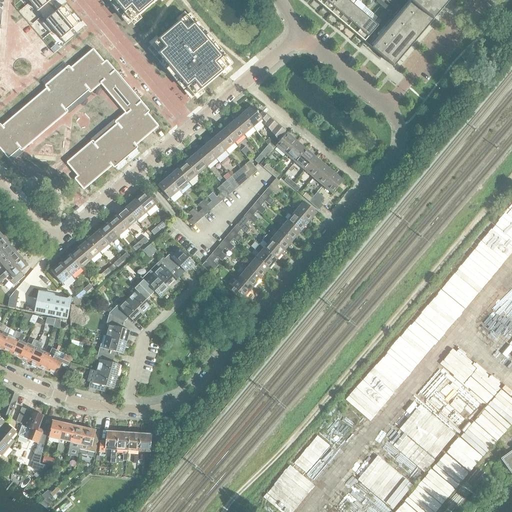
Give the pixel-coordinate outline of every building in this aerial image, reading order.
[(32,0),(30,2),(42,16),(51,8),(48,3),(49,2),(51,0),(32,0)] [(111,0),(131,23),(134,26),(148,43),(151,46),(173,72),(179,79),(194,97),(230,66),(187,16),(184,13),(173,0),(111,0)] [(331,14),(342,0),(328,0),(323,6),(331,14)] [(339,21),(353,5),(347,0),(342,0),(331,14),(339,21)] [(384,0),(397,11),(368,45),(370,47),(372,48),(373,47),(374,47),(377,43),(413,0),(384,0)] [(394,67),(451,0),(413,0),(377,43),(374,47),(373,47),(372,48),(382,57),(394,67)] [(348,28),(361,12),(353,5),(339,21),(348,28)] [(51,8),(42,16),(46,21),(42,24),(50,34),(54,30),(71,16),(63,6),(57,11),(55,13),(51,8)] [(356,35),(370,19),(361,12),(348,28),(356,35)] [(71,16),(54,30),(60,38),(65,44),(71,40),(75,36),(71,31),(79,24),(71,16)] [(365,42),(378,26),(370,19),(356,35),(365,42)] [(0,149),(7,158),(8,158),(9,158),(11,157),(13,155),(19,149),(20,151),(21,151),(22,151),(23,151),(23,150),(34,141),(45,132),(57,122),(66,114),(67,113),(68,112),(68,111),(67,111),(67,110),(66,110),(88,91),(89,93),(90,93),(91,93),(91,92),(92,92),(101,85),(102,86),(105,90),(109,95),(117,103),(120,108),(125,113),(117,120),(116,121),(115,121),(115,122),(115,123),(116,125),(94,143),(93,142),(93,141),(92,141),(91,141),(91,142),(90,143),(79,152),(74,156),(75,156),(80,162),(72,169),(71,169),(77,176),(75,178),(75,179),(75,180),(77,183),(80,187),(82,189),(83,189),(83,190),(84,190),(85,189),(86,188),(94,182),(97,178),(105,172),(109,169),(112,166),(112,167),(113,167),(113,168),(114,168),(115,168),(115,167),(116,166),(124,160),(128,157),(136,150),(137,149),(137,148),(137,147),(136,146),(138,144),(144,139),(151,133),(153,131),(156,129),(157,128),(158,127),(158,126),(158,125),(156,123),(153,119),(148,113),(149,113),(149,112),(149,111),(149,110),(146,107),(141,102),(132,91),(131,91),(130,91),(123,83),(124,83),(124,82),(124,81),(117,73),(111,66),(107,62),(107,61),(106,61),(105,61),(104,62),(97,53),(94,50),(93,50),(92,50),(91,51),(80,60),(75,64),(71,68),(69,67),(69,66),(68,66),(68,67),(67,67),(66,68),(61,73),(57,76),(56,76),(47,84),(46,85),(45,85),(45,86),(45,87),(46,89),(36,97),(24,107),(24,108),(11,119),(2,126),(1,125),(0,125),(0,124),(0,149)] [(251,106),(242,114),(253,127),(262,119),(265,123),(264,124),(278,141),(285,132),(262,112),(259,115),(251,106)] [(242,114),(232,122),(243,135),(253,127),(242,114)] [(243,135),(232,122),(223,130),(234,143),(243,135)] [(234,143),(223,130),(214,138),(225,151),(234,143)] [(285,154),(296,141),(286,133),(275,146),(276,146),(285,154)] [(225,151),(214,138),(204,146),(215,159),(225,151)] [(272,141),(268,145),(272,150),(276,146),(275,146),(272,141)] [(305,149),(296,141),(285,154),(294,162),(305,149)] [(260,154),(263,157),(265,159),(272,150),(268,145),(260,154)] [(204,146),(195,154),(206,167),(215,159),(204,146)] [(315,157),(305,149),(294,162),(304,170),(315,157)] [(195,154),(185,162),(196,175),(206,167),(195,154)] [(263,157),(260,154),(254,161),(258,163),(263,157)] [(75,156),(66,163),(68,165),(70,167),(72,169),(80,162),(75,156)] [(315,157),(304,170),(313,178),(324,165),(315,157)] [(248,170),(244,173),(248,178),(257,170),(249,161),(244,165),(248,170)] [(185,162),(176,169),(187,182),(196,175),(185,162)] [(269,173),(272,169),(266,164),(263,167),(269,173)] [(333,173),(324,165),(313,178),(322,186),(333,173)] [(176,169),(167,177),(178,190),(187,182),(176,169)] [(239,178),(235,181),(239,186),(248,178),(244,173),(240,169),(235,173),(239,178)] [(279,175),(272,169),(269,173),(275,178),(279,175)] [(343,181),(333,173),(322,186),(332,194),(343,181)] [(226,181),(222,185),(230,194),(239,186),(235,181),(231,176),(226,181)] [(178,190),(167,177),(157,186),(168,199),(178,190)] [(290,186),(293,182),(287,177),(284,180),(290,186)] [(275,178),(267,188),(272,192),(277,196),(281,191),(277,187),(280,182),(275,178)] [(299,188),(293,182),(290,186),(296,191),(299,188)] [(230,194),(222,185),(216,189),(220,193),(216,197),(220,202),(230,194)] [(272,192),(267,188),(260,197),(265,201),(269,205),(273,200),(269,196),(272,192)] [(144,192),(134,200),(145,213),(158,202),(149,192),(146,194),(144,192)] [(220,202),(216,197),(212,192),(207,197),(211,201),(207,205),(211,210),(220,202)] [(317,192),(312,198),(309,202),(318,210),(323,205),(320,203),(324,198),(317,192)] [(309,202),(312,198),(305,193),(302,196),(309,202)] [(260,197),(252,206),(257,211),(261,214),(265,209),(261,206),(265,201),(260,197)] [(145,213),(134,200),(125,208),(136,221),(145,213)] [(211,210),(207,205),(203,200),(198,204),(202,209),(198,213),(202,218),(211,210)] [(303,201),(295,211),(308,222),(316,212),(303,201)] [(252,206),(244,216),(249,220),(253,224),(258,219),(253,215),(257,211),(252,206)] [(125,208),(116,216),(127,229),(136,221),(125,208)] [(202,218),(198,213),(194,208),(189,212),(192,217),(188,221),(192,226),(202,218)] [(295,211),(287,220),(300,231),(308,222),(295,211)] [(116,216),(107,224),(118,237),(127,229),(116,216)] [(249,220),(244,216),(236,225),(241,229),(245,233),(249,228),(245,224),(249,220)] [(300,231),(287,220),(279,230),(292,241),(300,231)] [(163,221),(157,226),(160,230),(166,224),(163,221)] [(107,224),(97,231),(108,244),(118,237),(107,224)] [(241,229),(236,225),(228,234),(233,238),(238,242),(242,237),(237,233),(241,229)] [(160,230),(157,226),(151,231),(154,235),(160,230)] [(279,230),(271,239),(284,250),(292,241),(279,230)] [(108,244),(97,231),(88,239),(99,252),(108,244)] [(233,238),(228,234),(220,243),(225,248),(230,252),(234,247),(229,243),(233,238)] [(0,237),(0,250),(8,243),(2,235),(0,237)] [(284,250),(271,239),(267,235),(259,244),(276,259),(284,250)] [(145,236),(138,242),(142,246),(148,240),(145,236)] [(99,252),(88,239),(79,247),(90,260),(99,252)] [(132,247),(135,251),(142,246),(138,242),(132,247)] [(8,243),(0,250),(0,262),(15,250),(8,243)] [(212,253),(217,257),(221,261),(226,256),(221,252),(225,248),(220,243),(212,253)] [(155,249),(151,244),(144,250),(149,255),(155,249)] [(276,259),(259,244),(255,249),(259,253),(255,258),(268,269),(276,259)] [(79,247),(69,255),(80,268),(90,260),(79,247)] [(163,259),(174,269),(178,265),(185,272),(194,263),(179,248),(171,257),(168,254),(163,259)] [(15,250),(0,262),(0,263),(6,271),(21,258),(15,250)] [(123,261),(129,256),(126,252),(120,258),(123,261)] [(217,257),(212,253),(201,266),(209,273),(212,269),(214,270),(218,265),(213,261),(217,257)] [(69,255),(60,263),(71,276),(80,268),(69,255)] [(6,271),(3,273),(6,276),(9,274),(13,278),(21,272),(28,266),(21,258),(6,271)] [(117,267),(123,261),(120,258),(114,263),(117,267)] [(255,258),(247,267),(260,278),(268,269),(255,258)] [(174,269),(163,259),(151,272),(168,289),(177,280),(170,273),(174,269)] [(71,276),(60,263),(50,271),(61,284),(71,276)] [(260,278),(247,267),(240,276),(253,287),(260,278)] [(104,277),(111,272),(108,268),(101,274),(104,277)] [(168,289),(151,272),(150,270),(141,278),(140,277),(135,281),(138,284),(148,294),(152,290),(159,297),(168,289)] [(13,278),(10,281),(14,285),(24,276),(21,272),(13,278)] [(98,283),(104,277),(101,274),(95,279),(98,283)] [(253,287),(240,276),(231,286),(244,296),(244,297),(253,287)] [(86,293),(92,287),(89,284),(83,289),(86,293)] [(136,291),(128,299),(142,314),(151,305),(144,298),(148,294),(138,284),(134,289),(136,291)] [(244,296),(231,286),(230,284),(226,288),(240,300),(244,296)] [(79,298),(86,293),(83,289),(76,295),(79,298)] [(9,297),(8,306),(17,308),(20,293),(16,290),(9,297)] [(40,292),(36,313),(66,319),(70,300),(53,297),(53,295),(40,292)] [(142,314),(128,299),(119,307),(117,305),(109,313),(122,321),(127,316),(134,323),(142,314)] [(24,324),(29,314),(24,313),(20,322),(24,324)] [(122,321),(109,313),(106,324),(109,325),(106,336),(126,341),(129,330),(120,327),(122,321)] [(33,315),(29,314),(24,324),(28,325),(33,315)] [(47,318),(45,324),(53,326),(55,319),(47,318)] [(2,325),(0,328),(0,349),(1,350),(11,329),(6,327),(2,325)] [(20,333),(11,329),(1,350),(10,354),(20,333)] [(24,335),(20,333),(10,354),(19,358),(26,343),(22,341),(24,335)] [(126,341),(106,336),(103,335),(98,352),(112,356),(113,351),(123,354),(126,341)] [(31,345),(26,343),(19,358),(28,363),(38,342),(33,340),(31,345)] [(38,342),(28,363),(37,367),(45,352),(40,349),(43,344),(38,342)] [(66,355),(61,352),(57,351),(60,346),(58,345),(55,350),(46,371),(53,374),(55,374),(56,375),(60,365),(66,368),(71,357),(66,355)] [(45,352),(37,367),(46,371),(55,350),(51,348),(49,354),(45,352)] [(112,356),(98,352),(96,359),(99,360),(96,370),(116,376),(120,365),(110,362),(112,356)] [(70,380),(74,367),(76,368),(77,365),(72,363),(67,379),(70,380)] [(116,376),(96,370),(95,377),(91,376),(87,390),(94,392),(95,389),(102,391),(104,386),(113,388),(116,376)] [(0,426),(9,417),(10,417),(18,395),(9,392),(1,414),(0,413),(0,426)] [(22,424),(27,410),(21,407),(16,422),(22,424)] [(41,436),(43,430),(38,428),(42,416),(27,410),(22,424),(20,429),(25,430),(26,428),(32,430),(28,440),(37,444),(32,458),(40,461),(45,437),(41,436)] [(59,440),(63,423),(52,421),(48,437),(59,440)] [(0,426),(0,454),(1,455),(9,447),(7,445),(12,440),(10,438),(15,432),(4,423),(0,426)] [(63,423),(59,440),(57,451),(61,452),(63,441),(70,443),(73,425),(63,423)] [(73,425),(70,443),(68,448),(79,450),(80,445),(84,428),(73,425)] [(84,428),(80,445),(87,447),(86,451),(95,453),(100,432),(95,431),(95,430),(84,428)] [(116,450),(118,432),(106,431),(105,441),(100,441),(99,451),(104,452),(104,449),(111,450),(110,463),(115,463),(116,450)] [(128,433),(118,432),(116,450),(122,451),(122,452),(123,455),(122,465),(126,466),(127,451),(128,433)] [(139,434),(128,433),(127,451),(138,451),(139,434)] [(139,434),(138,451),(150,452),(151,435),(139,434)] [(511,454),(511,452),(502,459),(511,472),(511,471),(511,454)] [(53,465),(55,459),(45,457),(44,463),(53,465)] [(45,508),(53,499),(48,495),(40,504),(45,508)]
